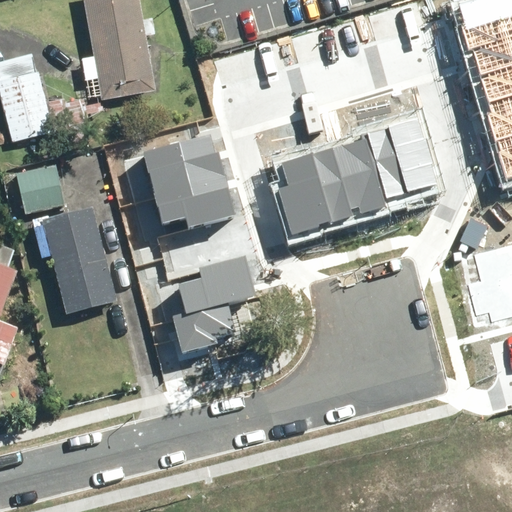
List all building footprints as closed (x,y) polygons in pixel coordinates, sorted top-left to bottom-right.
[(80,0),(97,105),(149,97),(133,0),(80,0)] [(511,0),(492,0),(447,12),(494,188),(511,182),(511,0)] [(37,78),(0,85),(0,124),(4,146),(49,137),(37,78)] [(273,183),(288,240),(392,213),(385,202),(434,190),(418,125),(278,160),(283,180),(273,183)] [(138,151),(156,230),(186,223),(188,232),(227,223),(207,136),(138,151)] [(15,176),(24,218),(61,210),(51,168),(15,176)] [(113,305),(90,216),(43,228),(66,317),(113,305)] [(465,280),(477,322),(511,312),(511,243),(469,256),(475,277),(465,280)] [(0,270),(0,370),(4,372),(19,331),(0,324),(0,322),(16,277),(0,270)] [(241,270),(172,287),(179,316),(169,319),(178,352),(241,336),(234,308),(249,304),(241,270)] [(457,511),(452,492),(372,511),(457,511)]
